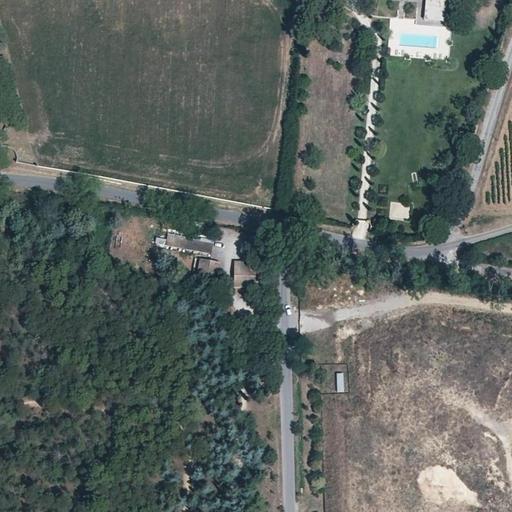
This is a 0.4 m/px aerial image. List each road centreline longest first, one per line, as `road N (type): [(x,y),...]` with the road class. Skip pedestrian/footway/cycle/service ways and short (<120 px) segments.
road 1 (unclassified): [(284,227),(0,178)]
road 2 (unclassified): [(284,227),(290,511)]
road 3 (unclassified): [(443,249),(511,41)]
road 4 (unclassified): [(415,256),(284,227)]
